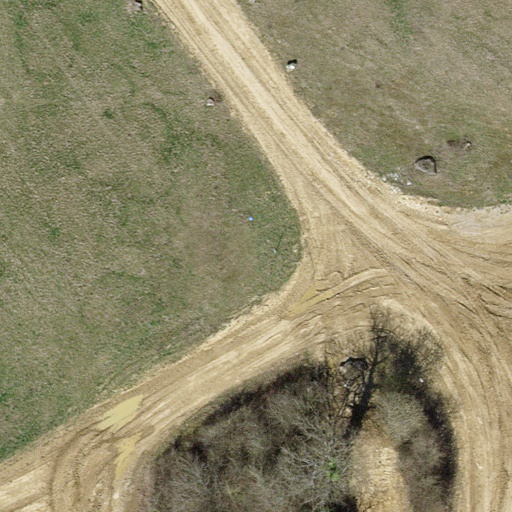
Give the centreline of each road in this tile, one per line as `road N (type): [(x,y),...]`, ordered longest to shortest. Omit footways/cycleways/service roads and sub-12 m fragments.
road 1 (track): [(401,294),(245,363),(0,504)]
road 2 (track): [(198,0),(401,294)]
road 3 (track): [(401,294),(511,465)]
